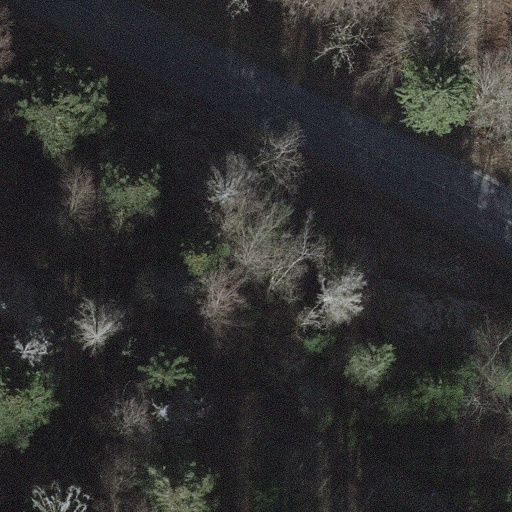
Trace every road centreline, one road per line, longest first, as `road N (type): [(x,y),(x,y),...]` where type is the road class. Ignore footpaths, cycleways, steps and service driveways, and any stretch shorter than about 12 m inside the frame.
road 1 (track): [(469,511),(0,243)]
road 2 (secondary): [(54,0),(511,241)]
